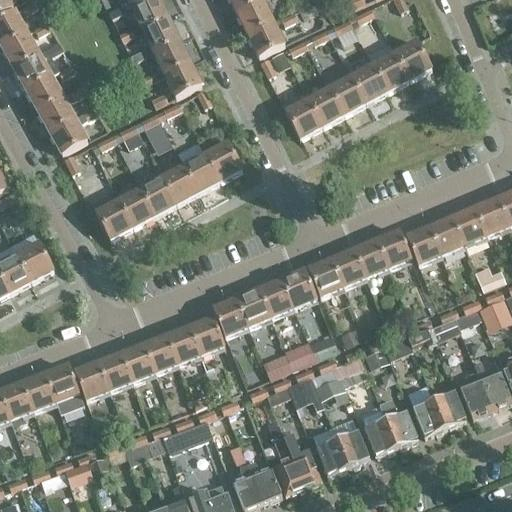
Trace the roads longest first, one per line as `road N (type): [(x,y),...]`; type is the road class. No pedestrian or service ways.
road 1 (residential): [(194,0),(319,248)]
road 2 (residential): [(115,331),(0,115)]
road 3 (residential): [(115,331),(319,248)]
road 4 (residential): [(319,248),(511,165)]
road 5 (residential): [(0,377),(115,331)]
